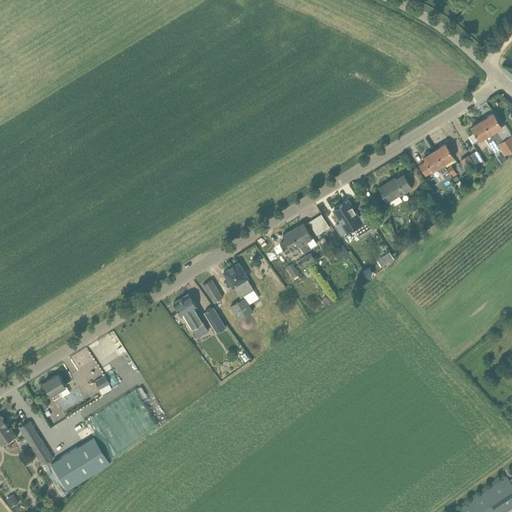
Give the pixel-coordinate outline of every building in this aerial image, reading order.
[(505,154),(505,153),(511,149),(511,135),(503,139),(497,129),(503,125),(494,112),(483,119),(501,147),(505,154)] [(494,151),(501,147),(483,119),(472,126),(475,131),(480,139),(485,137),(494,151)] [(474,144),(480,139),(475,131),(469,136),(474,144)] [(435,149),(443,163),(454,155),(446,142),(435,149)] [(447,180),(452,177),(446,168),(443,163),(435,149),(430,152),(429,150),(424,154),(425,155),(424,156),(426,160),(419,164),(425,174),(432,170),(438,166),(447,180)] [(470,153),(479,167),(486,163),(477,149),(470,153)] [(461,159),(468,170),(475,166),(468,155),(461,159)] [(451,165),(447,168),(452,177),(457,174),(451,165)] [(379,187),(388,200),(392,206),(402,200),(400,196),(408,191),(407,190),(412,187),(404,174),(391,182),(390,180),(379,187)] [(352,205),(349,200),(333,209),(341,221),(335,225),(341,234),(342,234),(347,231),(361,222),(367,232),(375,227),(376,226),(366,210),(365,211),(366,213),(359,217),(356,211),(356,210),(355,211),(353,207),(354,207),(352,204),(352,205)] [(317,234),(330,226),(322,213),(321,214),(316,217),(309,221),(317,234)] [(298,225),(290,229),(300,245),(304,252),(311,247),(307,240),(314,236),(304,222),(299,226),(298,225)] [(383,226),(392,240),(396,238),(398,243),(402,241),(390,222),(383,226)] [(300,245),(290,229),(283,234),(286,239),(280,243),(287,253),(300,245)] [(350,254),(343,243),(332,250),(339,261),(350,254)] [(377,259),(381,265),(393,258),(389,251),(377,259)] [(306,254),(306,255),(310,261),(312,264),(310,261),(315,258),(311,252),(306,254)] [(308,268),(313,265),(312,264),(310,261),(306,255),(306,254),(300,258),(305,265),(305,264),(308,268)] [(233,286),(235,285),(241,296),(253,289),(246,278),(248,277),(239,261),(224,271),(233,286)] [(295,279),(300,275),(294,264),(288,267),(295,279)] [(203,284),(215,302),(223,297),(212,278),(203,284)] [(198,336),(209,330),(195,308),(198,306),(189,292),(174,302),(182,315),(185,314),(198,336)] [(328,303),(332,297),(327,293),(323,299),(328,303)] [(232,308),(228,310),(239,329),(244,327),(246,331),(247,330),(248,332),(261,325),(250,305),(255,302),(250,295),(246,297),(245,296),(230,304),(232,308)] [(205,311),(217,331),(226,326),(213,306),(205,311)] [(44,382),(47,386),(55,398),(62,394),(59,389),(66,385),(59,373),(44,382)] [(95,381),(103,394),(112,388),(109,383),(110,382),(105,375),(95,381)] [(49,403),(46,397),(40,400),(45,409),(48,407),(49,403)] [(0,442),(1,444),(16,435),(10,426),(8,427),(1,414),(0,414),(0,442)] [(20,427),(43,465),(44,464),(50,460),(54,458),(31,420),(20,427)] [(52,461),(68,487),(110,461),(95,435),(52,461)] [(44,464),(63,494),(68,491),(50,460),(44,464)] [(504,511),(511,507),(511,477),(509,479),(507,475),(453,511),(452,511),(504,511)]
